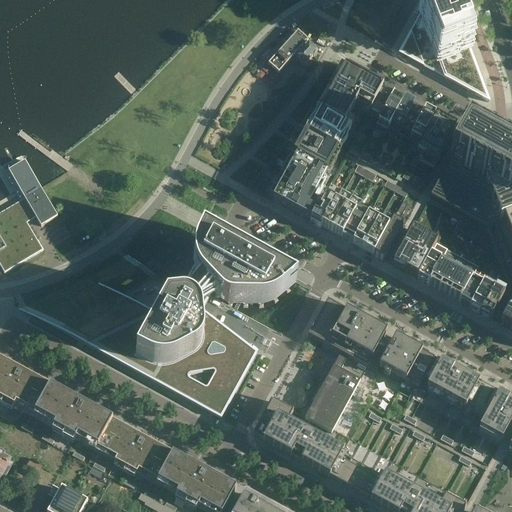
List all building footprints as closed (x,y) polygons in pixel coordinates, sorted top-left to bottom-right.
[(428,0),(420,16),(400,53),(489,104),(469,52),(449,0),(428,0)] [(268,65),(278,75),(290,62),(292,64),(295,61),(293,59),(295,57),(296,58),(295,59),(304,67),(318,53),(314,49),(309,44),(307,46),(305,45),(308,42),(298,33),(268,65)] [(338,152),(346,157),(347,156),(366,119),(381,92),(381,93),(382,91),(382,90),(375,87),(347,72),(340,68),(304,133),(308,136),(336,151),(336,150),(339,152),(338,152)] [(367,121),(375,126),(376,124),(377,125),(391,98),(388,96),(389,95),(382,91),(381,93),(381,92),(366,119),(367,120),(367,121)] [(388,130),(403,103),(399,100),(400,99),(394,97),(393,97),(378,124),(379,124),(388,130)] [(399,135),(414,108),(403,103),(388,130),(399,135)] [(419,111),(414,108),(399,135),(410,141),(410,140),(424,114),(422,113),(423,111),(420,109),(419,111)] [(421,146),(435,120),(424,114),(410,140),(421,146)] [(437,166),(456,131),(436,121),(435,120),(421,146),(416,155),(415,157),(423,161),(424,159),(428,162),(428,164),(435,168),(436,166),(437,166)] [(272,202),(310,222),(319,205),(331,185),(344,161),(345,159),(346,157),(338,152),(339,152),(336,150),(336,151),(308,136),(304,133),(299,142),(304,145),(301,149),(296,147),(292,155),(297,158),(296,158),(296,159),(288,174),(285,180),(284,181),(274,175),(263,195),(273,200),(272,201),(272,202)] [(465,136),(430,199),(484,229),(490,227),(511,217),(511,165),(510,161),(465,136)] [(357,161),(368,166),(371,160),(361,154),(357,161)] [(41,228),(57,218),(30,172),(32,171),(29,167),(28,168),(25,163),(9,173),(30,209),(21,214),(16,205),(0,214),(0,265),(5,274),(43,251),(27,224),(36,219),(41,228)] [(421,190),(425,183),(416,178),(413,185),(421,190)] [(334,204),(342,190),(331,184),(319,205),(310,222),(315,225),(321,228),(334,204)] [(357,212),(363,201),(342,190),(334,204),(321,228),(342,240),(355,215),(357,212)] [(373,257),(384,263),(403,228),(401,227),(405,220),(401,218),(408,206),(403,204),(391,225),(373,257)] [(367,218),(357,212),(355,215),(342,240),(352,246),(367,218)] [(363,251),(381,219),(370,213),(367,218),(352,246),(363,251)] [(511,217),(490,227),(491,230),(491,231),(511,284),(511,303),(510,307),(507,313),(500,326),(505,329),(508,331),(511,332),(511,217)] [(373,257),(391,225),(381,219),(363,251),(373,257)] [(460,236),(466,226),(462,224),(457,234),(460,236)] [(464,238),(469,228),(466,226),(460,236),(464,238)] [(467,240),(473,230),(469,228),(464,238),(467,240)] [(471,241),(476,231),(473,230),(467,240),(471,241)] [(475,243),(480,233),(476,231),(471,241),(475,243)] [(417,281),(436,246),(412,233),(410,236),(408,239),(398,258),(397,259),(396,261),(394,264),(393,267),(393,268),(411,278),(417,281)] [(478,245),(483,235),(480,233),(475,243),(478,245)] [(257,355),(202,313),(218,300),(221,302),(221,303),(223,304),(224,305),(225,305),(227,306),(229,307),(230,307),(233,307),(259,308),(261,307),(263,307),(265,307),(267,306),(270,305),(271,305),(273,304),(276,302),(296,286),(203,234),(202,235),(196,248),(195,249),(195,250),(195,251),(194,253),(194,255),(194,257),(193,259),(193,260),(193,261),(194,263),(194,265),(194,267),(185,285),(179,295),(172,290),(170,289),(143,268),(127,256),(26,306),(24,308),(21,309),(19,310),(81,344),(221,420),(257,355)] [(482,247),(487,238),(486,237),(483,235),(478,245),(481,247),(482,247)] [(488,243),(487,238),(482,247),(481,247),(480,249),(484,251),(488,243)] [(490,248),(488,243),(484,251),(482,254),(486,256),(490,248)] [(428,287),(447,252),(436,246),(417,281),(424,285),(428,287)] [(438,293),(457,258),(447,252),(428,287),(429,288),(438,292),(438,293)] [(449,298),(468,263),(457,258),(438,293),(439,293),(448,298),(449,298)] [(479,269),(468,263),(449,298),(449,299),(458,303),(459,304),(476,274),(479,269)] [(480,316),(497,286),(501,277),(502,278),(502,277),(491,271),(486,280),(470,310),(476,314),(480,316)] [(470,310),(486,280),(476,274),(459,304),(470,310)] [(491,322),(507,291),(497,286),(480,316),(484,318),(490,321),(491,322)] [(414,396),(434,361),(395,340),(388,353),(379,348),(386,335),(377,330),(327,303),(308,338),(310,339),(340,356),(341,356),(338,360),(334,368),(333,368),(309,412),(308,414),(305,421),(331,435),(333,432),(360,383),(376,352),(385,357),(376,375),(401,389),(411,395),(414,396)] [(0,417),(172,511),(223,511),(236,490),(173,456),(112,422),(50,389),(0,360),(0,417)] [(414,396),(413,399),(499,447),(511,423),(511,404),(434,361),(414,396)] [(272,403),(253,438),(388,511),(463,511),(467,505),(350,441),(333,432),(331,435),(305,421),(274,404),(272,403)] [(8,467),(11,462),(4,458),(5,456),(0,453),(0,489),(11,468),(8,467)] [(35,479),(41,469),(30,463),(25,473),(35,479)] [(61,490),(49,511),(83,511),(88,505),(86,504),(88,500),(80,495),(78,499),(71,496),(73,492),(65,487),(63,491),(61,490)] [(172,511),(170,510),(164,507),(159,505),(154,502),(149,499),(144,496),(141,495),(138,501),(145,505),(144,506),(154,511),(172,511)] [(245,495),(242,500),(235,511),(275,511),(245,495)]
